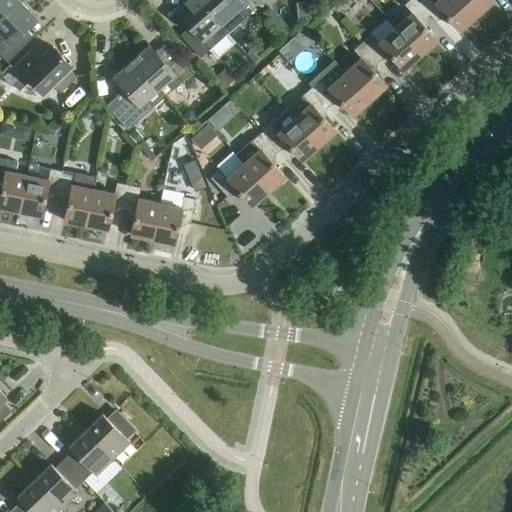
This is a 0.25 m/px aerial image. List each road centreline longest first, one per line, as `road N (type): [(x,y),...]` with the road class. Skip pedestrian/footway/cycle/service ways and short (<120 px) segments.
road 1 (residential): [(511,51),(248,281),(195,283),(0,242)]
road 2 (tertiary): [(66,303),(211,355),(354,388)]
road 3 (tertiary): [(363,349),(66,303)]
road 4 (tertiary): [(387,374),(411,278),(463,172)]
road 5 (tertiary): [(463,172),(405,239),(363,349)]
road 6 (residential): [(0,451),(65,380),(55,355),(0,336)]
road 7 (tertiary): [(356,511),(387,374)]
road 8 (tertiary): [(354,388),(327,511)]
